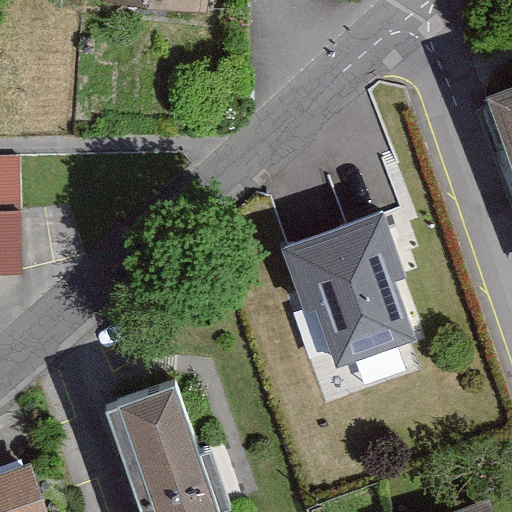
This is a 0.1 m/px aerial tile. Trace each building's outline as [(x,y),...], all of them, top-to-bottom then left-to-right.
[(127,0),(208,10),(209,0),(127,0)] [(0,155),(0,275),(24,275),(21,155),(0,155)] [(316,309),(337,365),(415,338),(394,279),(406,275),(382,210),(282,246),(306,312),(316,309)] [(223,511),(176,380),(107,404),(146,511),(223,511)] [(49,511),(31,462),(0,473),(0,511),(49,511)] [(505,511),(500,496),(454,511),(505,511)]
